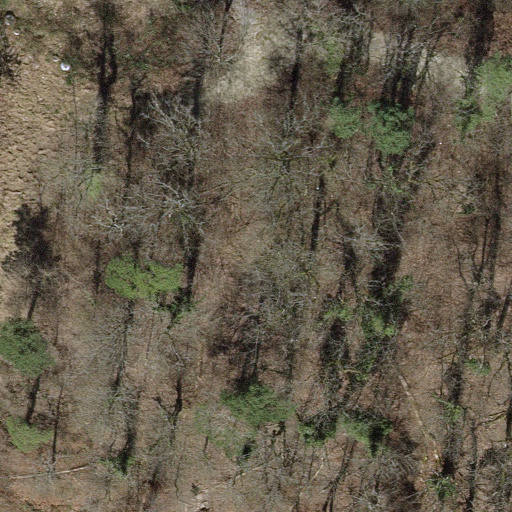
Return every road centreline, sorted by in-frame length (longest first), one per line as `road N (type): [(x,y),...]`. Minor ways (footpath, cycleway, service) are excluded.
road 1 (track): [(0,36),(106,96),(218,108),(305,38)]
road 2 (track): [(511,81),(365,40),(305,38),(258,0)]
